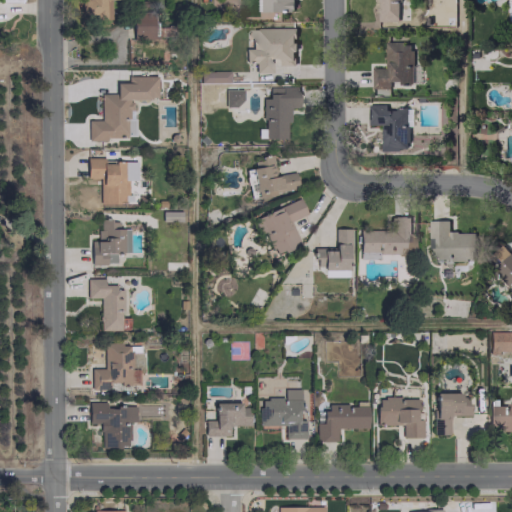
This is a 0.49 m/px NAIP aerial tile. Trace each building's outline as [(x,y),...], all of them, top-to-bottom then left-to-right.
[(81,0),(81,14),(94,14),(94,22),(109,22),(109,0),(81,0)] [(262,0),(262,10),(294,10),(294,0),(262,0)] [(377,0),(378,21),(399,20),(398,0),(377,0)] [(152,39),(152,16),(131,16),(131,39),(152,39)] [(270,73),(270,58),(279,58),(279,65),(295,65),(294,28),(244,28),(244,61),(254,61),(254,73),(270,73)] [(411,82),(411,43),(385,43),(385,68),(371,68),(371,88),(389,88),(389,83),(411,82)] [(228,70),(198,71),(198,83),(228,82),(228,70)] [(132,136),(132,99),(155,99),(155,75),(126,76),(126,83),(115,83),(115,93),(99,94),(99,119),(85,119),(86,140),(104,140),(104,136),(132,136)] [(222,101),(222,86),(203,86),(203,101),(222,101)] [(286,138),(286,107),(297,107),(297,86),(268,86),(268,98),(260,98),(260,118),(264,118),(263,138),(286,138)] [(381,150),(410,150),(410,109),(385,108),(385,104),(367,104),(367,124),(381,125),(381,150)] [(296,187),(293,171),(274,175),(270,155),(249,159),(256,198),(273,195),(272,191),(296,187)] [(135,159),(85,160),(85,177),(98,177),(98,202),(127,202),(127,179),(135,179),(135,159)] [(298,244),(289,220),(304,214),(299,199),(251,217),(258,235),(264,232),(273,254),(298,244)] [(160,211),(160,221),(180,221),(180,211),(160,211)] [(409,215),(389,215),(389,229),(357,230),(357,253),(399,253),(399,255),(413,255),(413,233),(409,233),(409,215)] [(121,252),(121,227),(108,228),(108,218),(96,219),(97,240),(88,240),(89,264),(114,263),(113,252),(121,252)] [(428,220),(429,260),(474,259),(473,231),(448,232),(447,220),(428,220)] [(347,276),(347,228),(333,228),(332,248),(313,247),(313,266),(322,266),(322,276),(347,276)] [(511,250),(493,267),(511,289),(511,250)] [(119,330),(120,286),(102,286),(102,278),(85,278),(85,297),(98,297),(98,330),(119,330)] [(89,389),(107,389),(106,384),(129,383),(129,343),(102,343),(102,368),(88,368),(89,389)] [(299,388),(282,388),(282,397),(258,397),(258,425),(282,425),(282,438),(304,439),(304,409),(299,409),(299,388)] [(468,414),(467,392),(432,393),(433,434),(447,434),(447,415),(468,414)] [(421,437),(421,421),(416,422),(415,397),(374,397),(375,424),(400,424),(400,438),(421,437)] [(133,407),(104,406),(104,401),(87,401),(87,423),(99,423),(99,446),(126,446),(126,421),(133,421),(133,407)] [(227,435),(227,425),(247,425),(247,403),(213,403),(213,420),(203,420),(203,436),(227,435)] [(366,427),(365,404),(323,405),(323,423),(314,423),(314,441),(335,441),(335,428),(366,427)]
